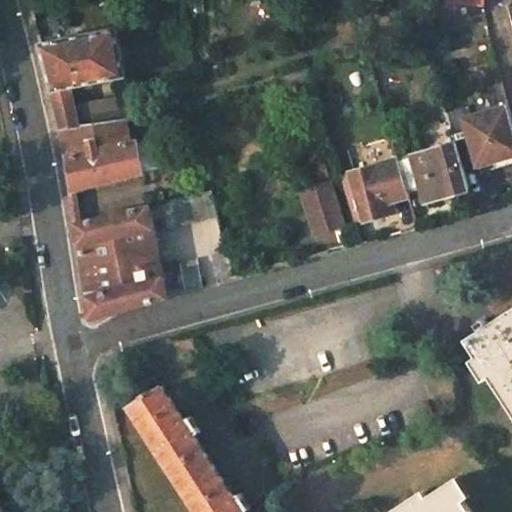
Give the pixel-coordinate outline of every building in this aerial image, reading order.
[(471,0),(441,0),(455,46),(488,36),(483,19),(482,16),(476,17),(471,0)] [(116,28),(40,43),(62,127),(99,124),(128,119),(133,119),(129,95),(95,101),(74,106),(71,87),(126,77),(116,28)] [(308,67),(279,76),(281,86),(311,77),(308,67)] [(469,105),(448,111),(457,142),(464,166),(478,162),(479,164),(511,154),(511,120),(508,106),(473,116),(469,105)] [(99,124),(62,127),(72,191),(144,173),(137,140),(131,141),(128,119),(99,124)] [(403,141),(394,144),(398,158),(407,191),(421,187),(425,202),(471,190),(464,166),(457,142),(407,156),(403,141)] [(398,158),(350,171),(363,220),(394,211),(391,200),(408,196),(407,191),(398,158)] [(303,192),(314,233),(341,224),(330,183),(303,192)] [(211,191),(159,203),(165,227),(218,214),(211,191)] [(150,205),(76,223),(91,318),(167,297),(150,205)] [(228,252),(212,257),(217,283),(235,278),(228,252)] [(197,260),(181,263),(187,291),(202,287),(197,260)] [(481,329),(466,339),(511,408),(511,309),(498,318),(489,324),(485,319),(477,323),(481,329)] [(176,376),(162,386),(185,420),(191,416),(190,398),(176,376)] [(143,397),(131,406),(200,511),(244,511),(235,497),(227,485),(202,447),(195,435),(185,420),(162,386),(149,394),(143,397)] [(191,416),(185,420),(195,435),(201,431),(191,416)] [(215,439),(202,447),(227,485),(239,477),(215,439)] [(414,495),(389,511),(471,511),(451,480),(418,501),(414,495)] [(241,493),(235,497),(244,511),(251,508),(241,493)]
